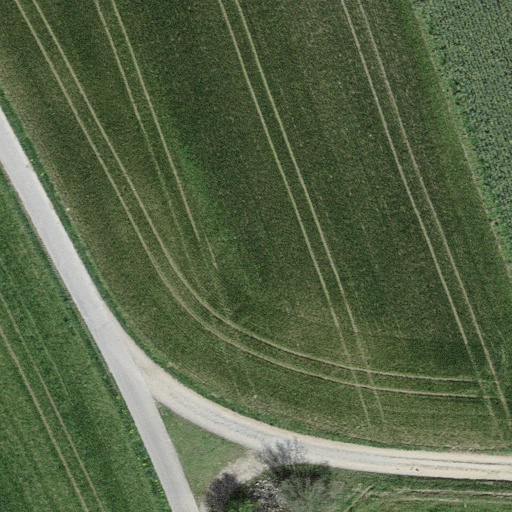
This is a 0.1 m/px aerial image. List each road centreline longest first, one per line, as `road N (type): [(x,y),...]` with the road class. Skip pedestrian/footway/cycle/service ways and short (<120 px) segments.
road 1 (unclassified): [(185,511),(124,369),(0,127)]
road 2 (track): [(167,466),(287,446),(511,466)]
